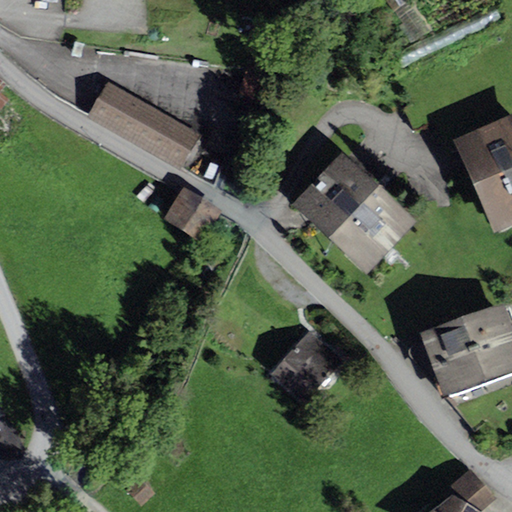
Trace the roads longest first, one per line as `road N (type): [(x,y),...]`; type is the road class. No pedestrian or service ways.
road 1 (residential): [(0,69),(50,109),(255,226),(380,349),(464,453),(511,485)]
road 2 (residential): [(0,287),(48,418),(38,464),(0,488)]
